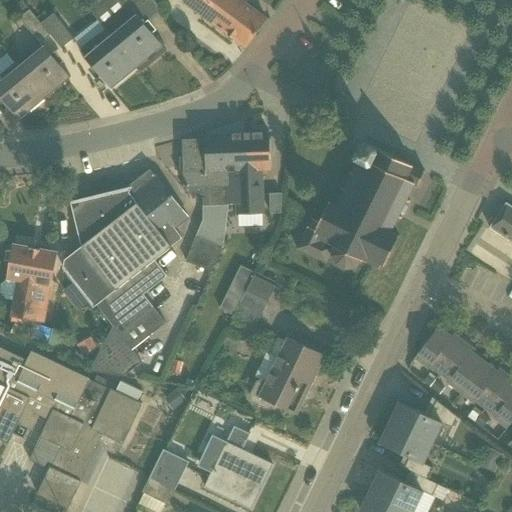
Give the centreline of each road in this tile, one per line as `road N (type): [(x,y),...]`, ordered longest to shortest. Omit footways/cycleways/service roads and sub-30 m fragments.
road 1 (residential): [(0,156),(44,153),(226,106),(310,0)]
road 2 (tertiary): [(314,511),(427,281)]
road 3 (tertiary): [(427,281),(499,134)]
